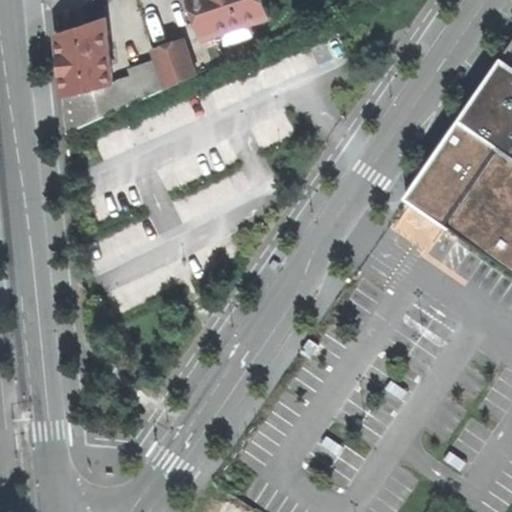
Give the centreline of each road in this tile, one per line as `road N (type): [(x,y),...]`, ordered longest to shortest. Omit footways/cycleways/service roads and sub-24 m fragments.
road 1 (residential): [(134,511),(489,0)]
road 2 (tertiary): [(53,511),(5,14)]
